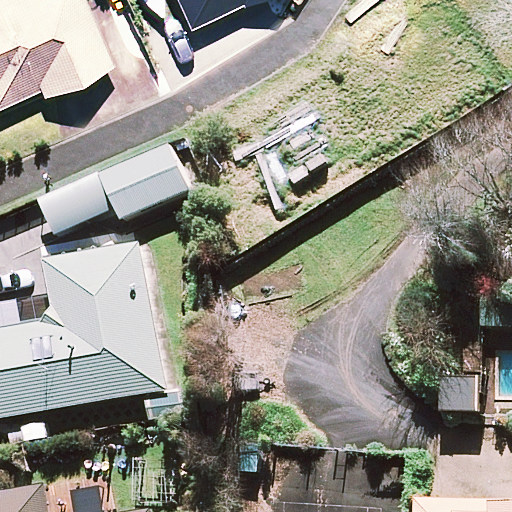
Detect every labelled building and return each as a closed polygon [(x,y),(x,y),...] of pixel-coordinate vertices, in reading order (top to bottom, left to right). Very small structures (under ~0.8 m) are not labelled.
[(0,0),(0,102),(36,87),(38,93),(106,64),(78,0),(0,0)] [(105,184),(123,225),(158,210),(192,195),(174,154),(105,184)] [(0,338),(0,424),(146,398),(151,424),(177,419),(147,250),(48,267),(59,328),(0,338)] [(443,378),(441,416),(477,419),(481,419),(483,380),(443,378)] [(0,511),(50,511),(48,492),(0,500),(0,511)]
